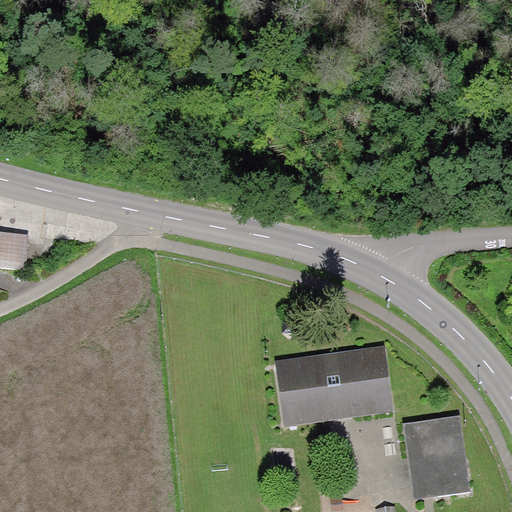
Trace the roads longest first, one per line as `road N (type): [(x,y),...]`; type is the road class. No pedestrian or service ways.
road 1 (tertiary): [(377,272),(304,245),(0,177)]
road 2 (tertiary): [(511,397),(458,332),(377,272)]
road 3 (residential): [(511,237),(412,247),(377,272)]
